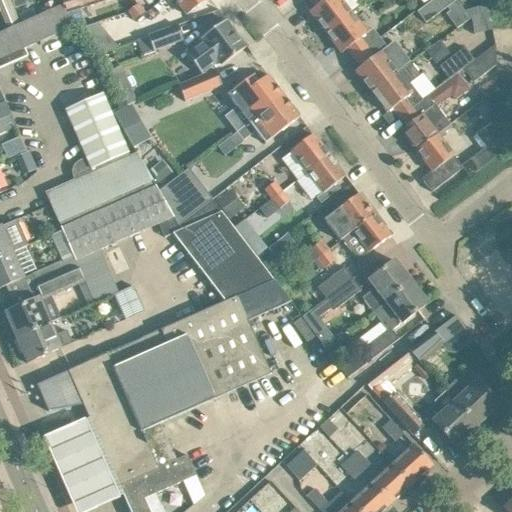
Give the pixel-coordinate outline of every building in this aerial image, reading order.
[(9,0),(0,0),(0,12),(7,29),(19,24),(9,0)] [(174,0),(186,16),(206,0),(174,0)] [(308,0),(315,8),(309,12),(325,33),(350,14),(339,0),(308,0)] [(455,1),(454,0),(436,0),(419,13),(426,22),(455,1)] [(145,14),(138,5),(128,12),(135,21),(145,14)] [(0,68),(28,57),(24,48),(75,26),(60,6),(19,24),(7,29),(0,32),(0,68)] [(152,23),(145,14),(135,21),(143,31),(152,23)] [(366,35),(350,14),(325,33),(341,54),(347,50),(353,59),(367,48),(360,39),(366,35)] [(246,48),(225,21),(199,39),(201,41),(184,53),(200,75),(217,63),(220,67),(246,48)] [(176,26),(147,37),(153,52),(182,41),(176,26)] [(374,57),(367,48),(353,59),(360,68),(355,72),(371,93),(410,63),(394,42),(374,57)] [(495,45),(474,61),(464,69),(474,82),(496,66),(495,45)] [(464,69),(474,61),(464,48),(439,67),(448,80),(458,73),(464,69)] [(412,93),(406,86),(420,76),(410,63),(371,93),(387,113),(392,109),(399,118),(422,101),(415,91),(412,93)] [(178,85),(186,102),(222,87),(215,70),(178,85)] [(470,89),(458,73),(448,80),(442,85),(453,101),(470,89)] [(236,107),(224,117),(236,133),(248,123),(261,114),(283,97),(267,76),(258,83),(253,76),(227,95),(236,107)] [(496,79),(480,92),(485,98),(497,89),(496,79)] [(64,111),(85,159),(91,173),(129,156),(103,94),(64,111)] [(437,136),(450,126),(428,96),(422,101),(399,118),(406,127),(400,131),(416,152),(437,136)] [(236,133),(235,133),(242,142),(255,132),(264,144),(300,118),(283,97),(261,114),(248,123),(236,133)] [(0,119),(10,115),(4,102),(0,104),(0,119)] [(0,133),(16,127),(10,115),(0,119),(0,133)] [(498,139),(496,120),(476,135),(485,148),(483,149),(491,161),(500,154),(499,138),(498,139)] [(313,135),(290,152),(306,173),(329,156),(313,135)] [(462,169),(437,136),(416,152),(431,172),(421,180),(431,193),(462,169)] [(59,226),(154,184),(152,181),(136,153),(129,156),(91,173),(85,159),(77,162),(74,166),(71,172),(73,178),(74,181),(69,183),(45,194),(59,226)] [(329,156),(306,173),(321,193),(314,198),(319,204),(339,189),(335,184),(345,177),(329,156)] [(176,226),(211,201),(212,200),(188,169),(158,192),(173,219),(176,226)] [(258,209),(271,199),(280,192),(273,183),(252,200),(258,209)] [(75,263),(101,251),(158,225),(173,219),(158,192),(154,184),(59,226),(72,257),(75,263)] [(288,202),(280,192),(271,199),(279,209),(288,202)] [(342,240),(374,215),(358,194),(324,221),(340,242),(342,240)] [(221,213),(211,201),(176,226),(173,219),(158,225),(164,238),(172,235),(224,303),(233,299),(233,300),(273,281),(221,213)] [(357,261),(390,236),(374,215),(342,240),(357,261)] [(17,220),(1,227),(0,227),(0,257),(13,252),(28,245),(17,220)] [(309,250),(296,259),(303,269),(316,259),(327,251),(320,242),(309,250)] [(327,251),(316,259),(324,269),(335,261),(327,251)] [(0,288),(24,278),(13,252),(0,257),(0,288)] [(77,268),(75,263),(72,257),(30,275),(35,287),(77,268)] [(385,302),(411,283),(394,261),(369,281),(385,302)] [(40,302),(83,282),(82,279),(77,268),(35,287),(40,298),(39,299),(40,302)] [(325,300),(351,279),(344,268),(311,293),(320,304),(325,300)] [(360,291),(351,279),(325,300),(320,304),(308,313),(315,321),(332,308),(334,311),(360,291)] [(246,321),(289,302),(273,281),(233,300),(233,299),(224,303),(158,332),(166,351),(189,341),(215,400),(271,375),(246,321)] [(427,304),(411,283),(385,302),(372,312),(387,331),(388,334),(392,331),(427,304)] [(50,324),(40,302),(39,299),(4,314),(16,339),(50,324)] [(66,331),(55,336),(50,324),(16,339),(27,364),(72,344),(66,331)] [(398,340),(392,331),(388,334),(387,331),(363,349),(366,352),(341,370),(348,379),(398,340)] [(215,400),(189,341),(166,351),(158,332),(36,386),(48,412),(87,405),(122,484),(176,461),(160,425),(215,400)] [(433,333),(408,351),(414,357),(420,364),(443,344),(433,333)] [(424,425),(416,417),(395,393),(393,395),(382,382),(414,357),(408,351),(366,383),(372,389),(370,391),(384,404),(412,435),(424,425)] [(477,425),(499,405),(487,392),(503,378),(494,366),(465,392),(455,381),(445,391),(456,402),(455,402),(477,425)] [(477,425),(455,402),(443,413),(436,406),(426,415),(416,417),(424,425),(427,428),(433,423),(454,446),(477,425)] [(328,438),(345,422),(340,416),(344,412),(339,407),(335,411),(336,412),(319,428),(328,438)] [(120,492),(84,418),(43,438),(79,511),(120,492)] [(403,434),(390,420),(382,428),(394,442),(403,434)] [(411,485),(432,466),(412,445),(392,464),(411,485)] [(370,466),(355,450),(347,457),(361,473),(370,466)] [(303,451),(286,467),(300,482),(317,466),(303,451)] [(187,456),(176,461),(122,484),(118,486),(129,511),(162,511),(155,494),(196,476),(187,456)] [(361,473),(347,457),(339,465),(353,481),(361,473)] [(392,464),(383,472),(374,462),(370,466),(361,473),(371,483),(390,505),(411,485),(392,464)] [(271,482),(262,490),(270,498),(278,490),(271,482)] [(358,511),(382,511),(390,505),(371,483),(350,503),(358,511)] [(328,504),(326,502),(314,489),(306,497),(320,511),(328,504)] [(511,511),(511,500),(503,509),(505,511),(511,511)] [(358,511),(350,503),(341,511),(339,511),(358,511)]
